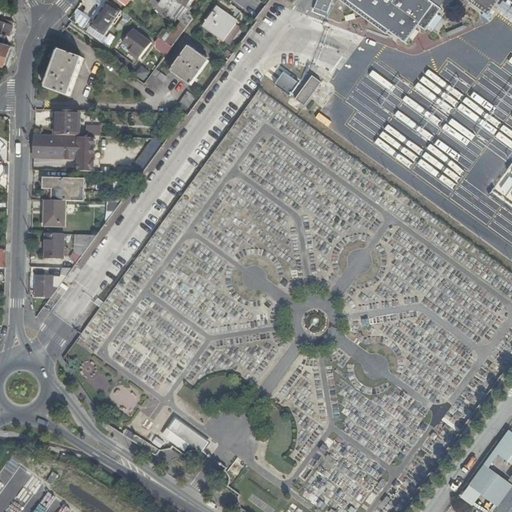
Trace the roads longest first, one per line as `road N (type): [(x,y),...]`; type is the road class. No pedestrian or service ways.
road 1 (residential): [(22,97),(17,315)]
road 2 (tertiary): [(165,488),(88,432),(48,377)]
road 3 (unknown): [(22,97),(144,106),(177,84)]
road 4 (tertiary): [(29,414),(165,488)]
road 5 (unclassified): [(511,401),(431,511)]
